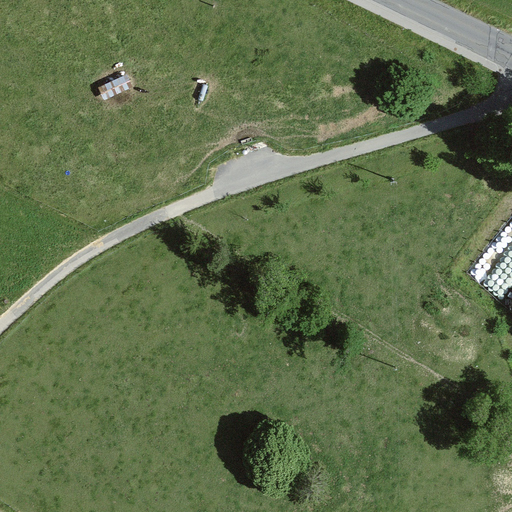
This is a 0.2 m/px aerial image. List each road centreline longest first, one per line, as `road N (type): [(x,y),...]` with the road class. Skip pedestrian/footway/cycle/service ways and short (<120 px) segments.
road 1 (track): [(0,326),(51,276),(133,225),(511,100)]
road 2 (secondary): [(511,60),(389,0)]
